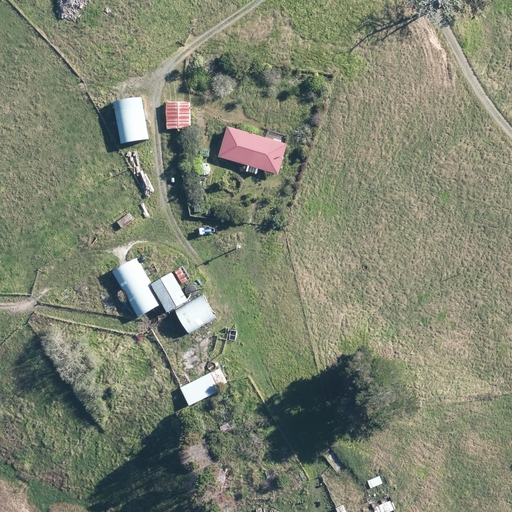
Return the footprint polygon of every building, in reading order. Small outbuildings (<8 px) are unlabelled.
[(146,102),(116,104),(120,144),(149,141),(146,102)] [(192,102),(168,102),(168,129),(192,129),(192,102)] [(206,110),(196,111),(197,129),(207,128),(206,110)] [(290,142),(230,124),(220,157),(248,165),(247,171),(259,175),(260,169),(280,175),(290,142)] [(162,304),(137,258),(113,271),(138,317),(162,304)] [(175,272),(154,284),(169,311),(190,299),(175,272)] [(207,293),(177,310),(190,333),(220,315),(207,293)] [(222,366),(182,386),(192,406),(232,386),(222,366)]
